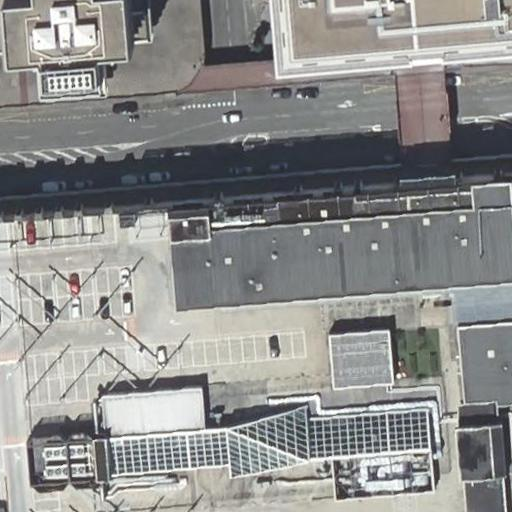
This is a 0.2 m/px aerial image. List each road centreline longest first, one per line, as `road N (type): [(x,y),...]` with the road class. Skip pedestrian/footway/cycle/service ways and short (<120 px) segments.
road 1 (residential): [(511,97),(236,120)]
road 2 (residential): [(0,176),(86,168),(236,120)]
road 3 (residential): [(236,120),(0,139)]
road 4 (residential): [(227,0),(236,120)]
